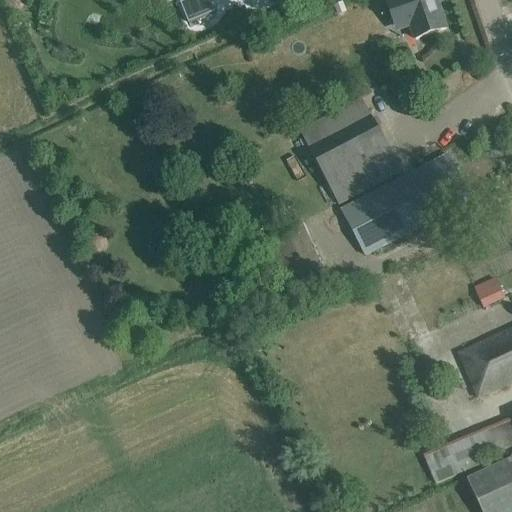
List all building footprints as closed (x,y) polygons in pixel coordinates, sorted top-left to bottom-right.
[(436,0),(385,0),(397,32),(411,27),(416,39),(446,29),(436,0)] [(175,3),(152,13),(160,31),(183,22),(175,3)] [(310,149),(309,149),(339,205),(384,182),(402,173),(372,117),(371,117),(362,99),(344,108),(300,131),(310,149)] [(448,155),(431,164),(342,211),(365,256),(472,200),(448,155)] [(302,222),(262,241),(284,290),(324,272),(302,222)] [(476,288),(484,307),(504,298),(496,280),(476,288)] [(511,330),(459,354),(480,401),(511,385),(511,330)] [(511,422),(426,460),(437,485),(484,464),(482,459),(511,445),(511,422)] [(511,511),(511,458),(468,478),(483,511),(511,511)]
